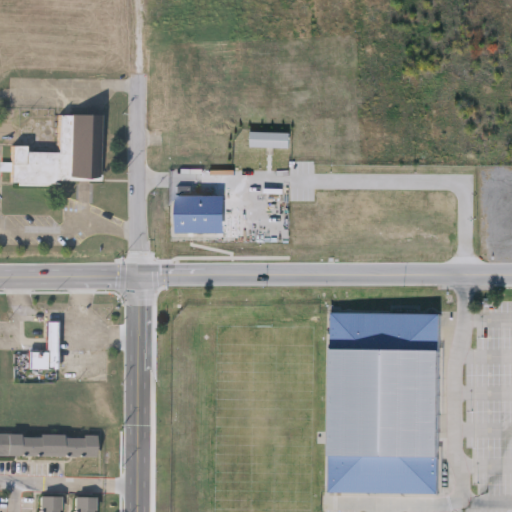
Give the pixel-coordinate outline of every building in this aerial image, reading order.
[(59,117),(102,117),(101,183),(58,182),(58,188),(18,187),(18,184),(11,184),(12,148),(25,148),(25,154),(58,154),(59,117)] [(330,496),(333,314),(443,316),(443,403),(442,498),(330,496)] [(57,320),(56,369),(28,369),(28,350),(44,350),(44,320),(57,320)] [(0,456),(0,434),(95,434),(95,457),(0,456)] [(38,511),(38,497),(59,497),(59,511),(38,511)] [(93,511),(72,511),(73,497),(94,498),(93,511)]
